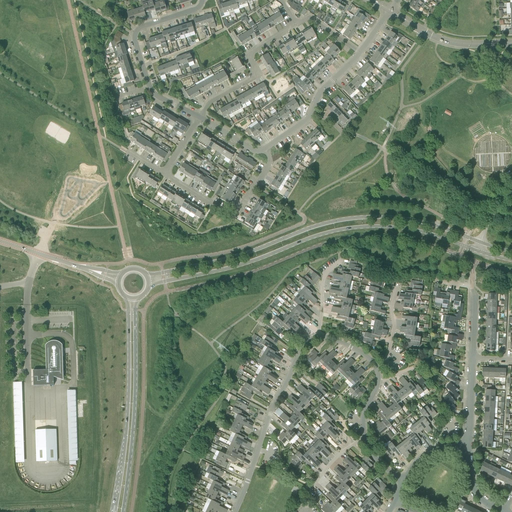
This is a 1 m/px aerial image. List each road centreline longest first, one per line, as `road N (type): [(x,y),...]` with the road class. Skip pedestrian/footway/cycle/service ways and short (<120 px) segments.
road 1 (tertiary): [(480,242),(416,221),(356,217),(147,276)]
road 2 (tertiary): [(149,285),(366,226),(414,230),(477,251)]
road 3 (tertiary): [(129,298),(129,402),(114,511)]
road 4 (tertiary): [(122,511),(134,299)]
road 5 (residential): [(234,511),(296,350),(319,337)]
road 6 (residential): [(264,148),(269,164),(231,216),(163,174)]
road 7 (residential): [(199,117),(210,101),(255,76),(250,53),(296,24)]
road 8 (residential): [(360,52),(320,92),(309,117),(264,148)]
road 9 (residential): [(150,87),(133,34),(202,0)]
